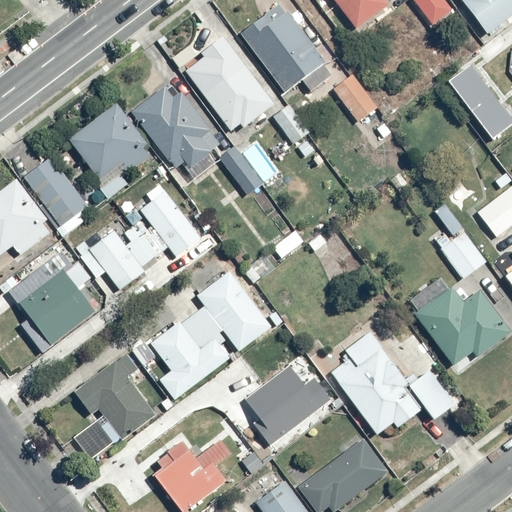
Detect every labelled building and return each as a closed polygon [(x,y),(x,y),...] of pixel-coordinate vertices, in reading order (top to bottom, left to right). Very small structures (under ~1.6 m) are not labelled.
[(335,0),(357,28),(389,4),(385,0),(335,0)] [(453,10),(445,0),(413,0),(433,25),(453,10)] [(511,0),(460,0),(488,35),(511,16),(511,0)] [(327,63),(287,10),(260,30),(255,23),(241,34),(285,94),(327,63)] [(511,24),(472,54),(486,73),(511,53),(511,24)] [(185,69),(230,131),(240,124),(243,128),(274,105),(226,39),(185,69)] [(377,108),(353,75),(334,90),(358,122),(377,108)] [(190,170),(221,146),(183,95),(179,98),(168,84),(131,112),(174,168),(183,161),(190,170)] [(153,155),(118,105),(69,139),(110,197),(132,182),(126,174),(153,155)] [(310,132),(289,105),(272,119),(293,145),(310,132)] [(234,144),(215,161),(245,196),(264,179),(234,144)] [(90,209),(51,156),(24,176),(63,229),(90,209)] [(20,254),(50,232),(42,223),(47,219),(18,179),(0,191),(0,254),(14,245),(20,254)] [(511,224),(511,185),(477,212),(496,237),(511,224)] [(202,238),(161,186),(147,197),(151,201),(140,210),(145,217),(144,217),(167,248),(168,247),(176,257),(202,238)] [(82,242),(104,271),(119,290),(144,271),(141,267),(167,248),(144,217),(120,236),(114,228),(99,239),(95,233),(94,233),(82,242)] [(304,241),(295,230),(273,247),(281,259),(304,241)] [(486,262),(464,232),(450,242),(444,234),(435,241),(463,279),(486,262)] [(95,310),(78,288),(88,281),(91,285),(106,273),(89,252),(72,265),(61,250),(10,291),(52,345),(95,310)] [(275,268),(265,254),(244,270),(254,284),(275,268)] [(197,296),(204,304),(229,337),(239,351),(271,326),(229,271),(197,296)] [(464,302),(453,288),(417,315),(455,366),(476,350),(480,356),(511,332),(480,290),(464,302)] [(229,337),(204,304),(151,343),(172,371),(160,380),(175,399),(230,358),(219,344),(229,337)] [(410,385),(370,331),(345,350),(350,357),(330,372),(377,435),(394,422),(398,428),(422,410),(431,422),(452,406),(427,372),(410,385)] [(92,459),(114,442),(155,411),(116,359),(75,390),(92,413),(99,408),(104,415),(97,420),(75,436),(92,459)] [(242,384),(231,369),(187,401),(204,424),(229,405),(223,397),(242,384)] [(204,455),(186,431),(154,456),(163,468),(155,474),(183,511),(225,481),(215,467),(232,455),(222,441),(204,455)] [(387,469),(362,438),(299,488),(318,511),(322,511),(332,505),(337,510),(387,469)] [(309,511),(284,480),(256,503),(263,511),(309,511)]
